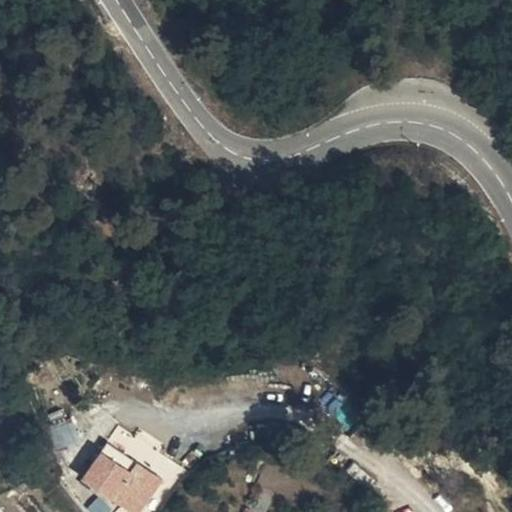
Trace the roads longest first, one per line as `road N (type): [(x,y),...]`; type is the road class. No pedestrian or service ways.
road 1 (unclassified): [(511,191),(465,137),(423,121),(377,123),(251,161),(201,128),(117,0)]
road 2 (residential): [(433,511),(291,410),(184,420),(131,413)]
